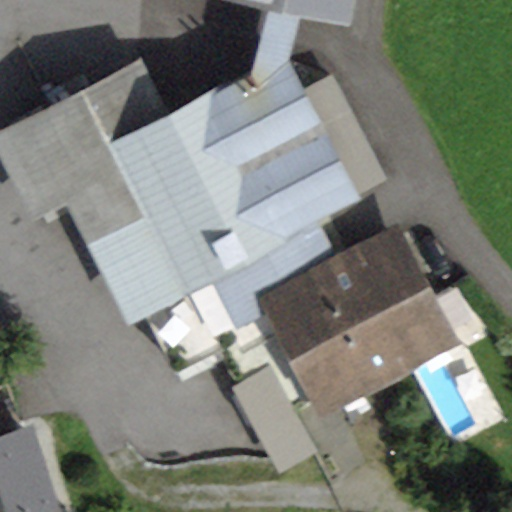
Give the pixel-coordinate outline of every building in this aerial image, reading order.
[(353,0),(241,0),(268,6),(299,12),(349,23),(353,0)] [(299,12),(268,6),(251,69),(290,50),(299,12)] [(143,57),(0,129),(0,156),(32,220),(66,203),(126,321),(143,313),(171,367),(221,342),(241,382),(235,386),(278,471),(317,452),(297,413),(314,404),(258,295),(339,254),(322,221),(399,183),(338,65),(306,82),(290,50),(251,69),(170,111),(143,57)] [(397,222),(339,254),(258,295),(314,404),(318,414),(458,342),(397,222)] [(0,421),(0,431),(17,426),(13,417),(0,421)] [(0,431),(0,511),(59,511),(29,422),(17,426),(0,431)]
